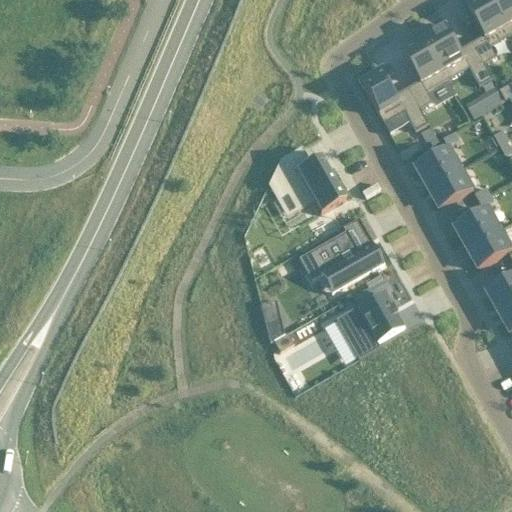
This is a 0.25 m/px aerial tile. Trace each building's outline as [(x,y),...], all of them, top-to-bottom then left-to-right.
[(492,50),(511,38),(511,35),(491,0),(482,0),(483,0),(482,0),(475,0),(471,3),(473,6),(468,8),(485,39),(473,46),(485,67),(498,60),(492,50)] [(511,0),(491,0),(511,35),(511,0)] [(426,41),(449,83),(470,71),(480,90),(494,82),(485,67),(473,46),(461,53),(447,29),(426,41)] [(426,41),(404,54),(419,80),(421,84),(409,91),(421,112),(434,105),(428,95),(449,83),(426,41)] [(372,73),(358,81),(383,126),(384,126),(404,114),(410,125),(416,135),(430,127),(421,112),(409,91),(397,98),(394,93),(382,72),(374,76),(372,73)] [(511,87),(500,94),(506,104),(511,100),(511,87)] [(431,131),(422,136),(430,150),(439,144),(431,131)] [(501,150),(508,146),(502,135),(495,139),(501,150)] [(455,136),(445,142),(449,149),(459,143),(455,136)] [(501,150),(507,160),(511,156),(511,152),(508,146),(501,150)] [(280,163),(268,189),(276,203),(288,197),(298,215),(314,206),(319,216),(320,218),(346,204),(328,173),(320,159),(308,166),(305,160),(300,153),(302,152),(302,150),(280,163)] [(417,171),(429,192),(462,173),(451,152),(417,171)] [(474,193),(462,173),(429,192),(441,212),(474,193)] [(486,191),(476,197),(480,204),(490,198),(486,191)] [(490,198),(480,204),(484,211),(495,205),(490,198)] [(268,205),(217,226),(228,250),(278,228),(268,205)] [(351,207),(329,219),(335,229),(357,217),(351,207)] [(456,232),(468,252),(501,233),(490,212),(456,232)] [(511,254),(511,251),(501,233),(468,252),(480,273),(511,254)] [(358,255),(347,234),(298,262),(311,284),(331,272),(342,291),(384,267),(372,247),(358,255)] [(511,281),(488,296),(500,316),(511,309),(511,281)] [(364,292),(351,300),(357,311),(370,303),(364,292)] [(404,331),(384,295),(370,303),(357,311),(335,323),(358,363),(380,351),(378,346),(404,331)] [(511,336),(511,309),(500,316),(511,337),(511,336)] [(266,328),(265,328),(270,346),(273,345),(285,338),(281,324),(266,328)] [(285,338),(273,345),(279,356),(293,348),(287,337),(285,338)]
